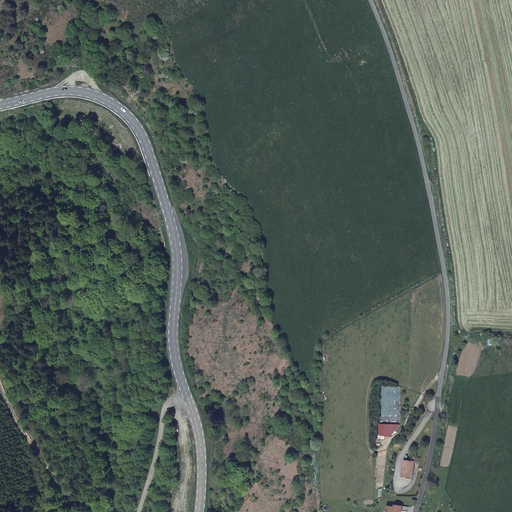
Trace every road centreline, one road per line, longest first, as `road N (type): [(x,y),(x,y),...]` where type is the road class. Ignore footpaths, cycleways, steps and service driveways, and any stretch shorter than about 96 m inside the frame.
road 1 (primary): [(0,104),(85,92),(121,107),(144,138),(178,261),(173,348),(199,434),(199,511)]
road 2 (unclassified): [(371,0),(427,167),(446,279),(436,408)]
road 3 (track): [(0,376),(75,511)]
road 4 (track): [(140,511),(174,397),(187,397)]
